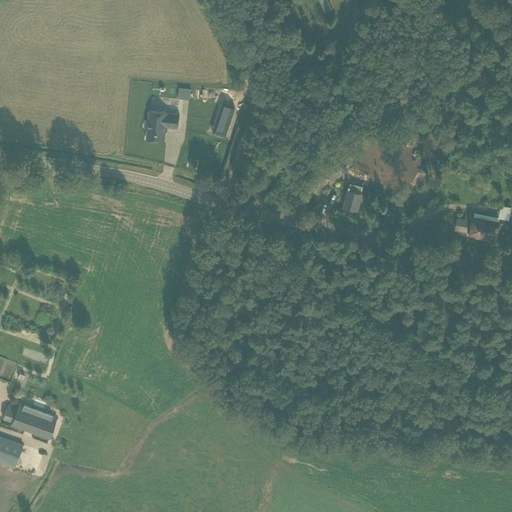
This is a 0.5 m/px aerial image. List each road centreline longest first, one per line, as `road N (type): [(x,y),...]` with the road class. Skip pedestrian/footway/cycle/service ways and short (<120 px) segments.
road 1 (track): [(210,0),(252,91),(223,206),(243,235),(511,392)]
road 2 (tertiary): [(511,263),(259,216),(119,175),(0,160)]
